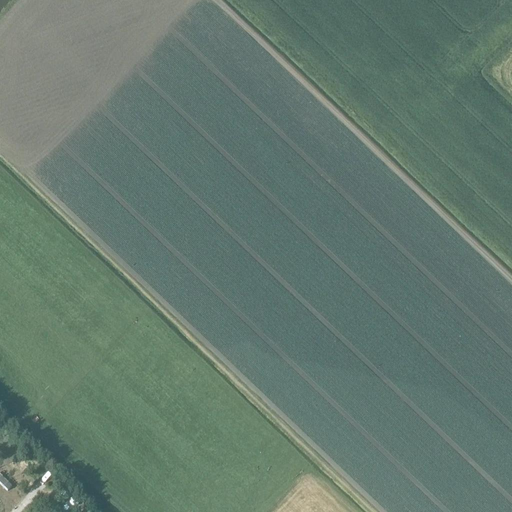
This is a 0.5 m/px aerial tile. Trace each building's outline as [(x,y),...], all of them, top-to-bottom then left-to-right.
[(11,443),(7,449),(17,456),(21,449),(11,443)] [(28,458),(23,462),(28,467),(33,464),(28,458)] [(49,487),(56,494),(60,489),(53,483),(49,487)] [(21,501),(25,497),(20,492),(16,496),(21,501)] [(31,503),(28,509),(33,511),(37,507),(31,503)] [(71,511),(73,509),(68,503),(61,505),(58,511),(59,511),(71,511)]
